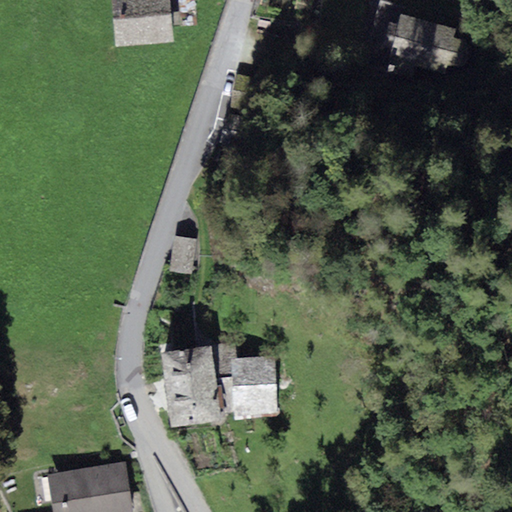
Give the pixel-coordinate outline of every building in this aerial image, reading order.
[(111,0),(115,49),(171,45),(168,0),(111,0)] [(442,80),(446,66),(457,69),(466,65),(470,49),(463,41),(454,38),(457,30),(399,13),(396,24),(389,22),(385,35),(381,48),(389,50),(382,74),(411,82),(414,72),(442,80)] [(262,81),(237,77),(233,104),(258,108),(262,81)] [(256,122),(228,116),(222,142),(250,149),(256,122)] [(183,242),(166,241),(163,273),(179,275),(183,242)] [(148,325),(150,340),(189,337),(187,322),(148,325)] [(190,351),(189,337),(150,340),(153,373),(164,372),(162,354),(190,351)] [(190,351),(162,354),(164,372),(170,429),(221,423),(212,347),(190,351)] [(276,417),(274,356),(231,357),(233,419),(276,417)] [(131,511),(124,464),(47,476),(48,478),(51,502),(52,511),(131,511)] [(42,503),(51,502),(48,478),(39,480),(42,503)]
